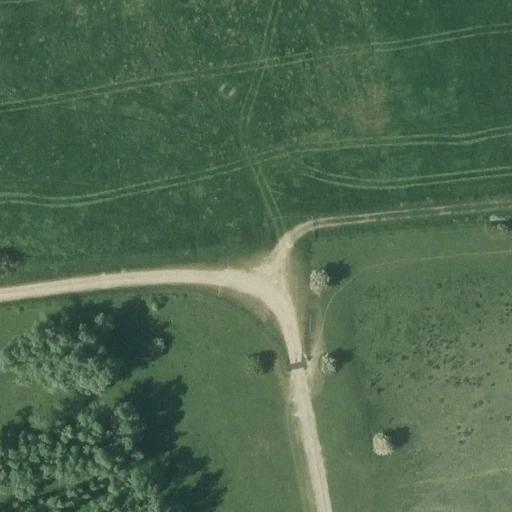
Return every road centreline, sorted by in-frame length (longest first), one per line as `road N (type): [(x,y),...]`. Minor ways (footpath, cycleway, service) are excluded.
road 1 (track): [(319,511),(270,269),(318,228),(511,207)]
road 2 (track): [(270,269),(227,281),(165,279),(0,296)]
